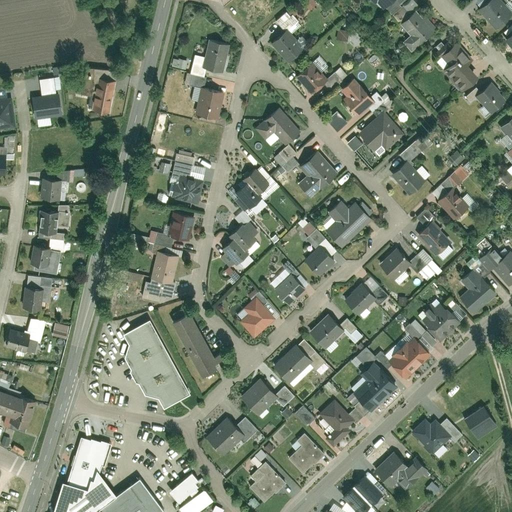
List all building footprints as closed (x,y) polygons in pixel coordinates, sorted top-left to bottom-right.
[(406,0),(389,0),(385,4),(393,12),(402,4),(406,0)] [(406,0),(402,4),(410,13),(416,7),(420,3),(416,0),(406,0)] [(487,0),(479,7),(496,27),(511,12),(511,9),(503,0),(487,0)] [(288,27),(290,30),(301,20),(290,7),(279,16),(288,27)] [(423,15),(416,7),(410,13),(401,21),(411,33),(403,40),(413,50),(438,26),(426,13),(423,15)] [(288,27),(272,41),(288,60),(304,47),(290,30),(288,27)] [(338,28),(337,38),(349,39),(350,29),(338,28)] [(207,66),(224,70),(230,42),(210,38),(206,54),(204,66),(207,66)] [(442,54),(453,44),(449,39),(436,51),(440,55),(442,54)] [(462,90),(479,75),(469,63),(475,57),(458,39),(453,44),(442,54),(450,63),(443,69),(445,71),(462,90)] [(204,66),(206,54),(195,52),(190,70),(194,71),(205,74),(207,66),(204,66)] [(185,67),(187,59),(174,56),(172,64),(185,67)] [(296,73),(312,91),(325,80),(329,77),(313,58),(296,73)] [(329,77),(325,80),(331,88),(348,73),(342,66),(329,77)] [(201,85),(205,86),(208,74),(205,74),(194,71),(191,83),(201,85)] [(369,105),(375,99),(371,94),(355,75),(341,87),(347,94),(344,96),(358,114),(369,105)] [(40,78),(42,93),(56,91),(54,76),(40,78)] [(93,108),(110,111),(115,78),(98,76),(93,108)] [(507,98),(492,80),(481,89),(476,94),(492,111),(507,98)] [(219,117),(225,91),(205,86),(201,85),(195,111),(219,117)] [(476,94),(481,89),(477,85),(465,95),(470,99),(476,94)] [(375,99),(369,105),(373,110),(384,100),(386,99),(377,89),(371,94),(375,99)] [(32,95),(35,117),(43,116),(62,113),(59,91),(56,91),(42,93),(32,95)] [(0,127),(17,125),(13,96),(0,98),(0,127)] [(384,100),(373,110),(377,114),(384,108),(388,105),(384,100)] [(274,129),(285,141),(300,128),(280,105),(256,126),(265,137),(274,129)] [(484,115),(489,111),(484,105),(479,109),(484,115)] [(348,121),(338,108),(328,116),(338,129),(348,121)] [(405,132),(384,108),(377,114),(359,130),(376,148),(382,143),(387,148),(405,132)] [(511,115),(501,125),(511,137),(511,115)] [(352,129),(343,136),(346,140),(355,133),(352,129)] [(355,148),(363,142),(356,134),(348,140),(355,148)] [(396,156),(402,163),(408,158),(427,143),(420,135),(396,156)] [(279,151),(287,160),(293,154),(297,151),(289,141),(279,151)] [(311,195),(338,171),(318,148),(301,163),(300,164),(307,172),(298,181),(311,195)] [(455,165),(464,156),(456,148),(447,156),(455,165)] [(300,164),(301,163),(293,154),(287,160),(283,164),(291,173),(300,164)] [(409,192),(425,178),(408,158),(402,163),(392,172),(409,192)] [(178,173),(189,175),(192,162),(176,159),(173,172),(178,173)] [(159,169),(168,172),(170,162),(161,160),(159,169)] [(511,164),(511,163),(499,174),(506,181),(511,175),(511,164)] [(271,181),(257,166),(244,177),(246,180),(258,193),(271,181)] [(173,196),(199,202),(204,178),(189,175),(178,173),(173,196)] [(43,175),(41,195),(61,197),(63,178),(43,175)] [(258,193),(246,180),(236,189),(251,206),(262,197),(258,193)] [(454,185),(438,198),(454,217),(470,204),(454,185)] [(326,228),(343,246),(351,238),(374,217),(357,199),(349,206),(342,198),(328,212),(335,219),(326,228)] [(417,215),(426,224),(432,218),(436,215),(427,205),(417,215)] [(41,207),(40,229),(58,230),(59,209),(41,207)] [(191,237),(196,215),(174,210),(169,232),(174,233),(191,237)] [(311,231),(317,226),(310,218),(302,226),(308,234),(311,231)] [(437,253),(452,239),(432,218),(426,224),(417,232),(437,253)] [(236,237),(245,248),(258,237),(255,233),(259,229),(250,219),(245,223),(244,221),(231,232),(236,237)] [(321,242),(331,254),(337,248),(317,226),(311,231),(321,242)] [(171,246),(174,233),(169,232),(152,229),(149,241),(154,242),(171,246)] [(271,236),(274,241),(280,237),(276,232),(271,236)] [(245,248),(236,237),(223,248),(225,250),(220,255),(229,265),(234,261),(237,264),(250,252),(245,248)] [(171,246),(154,242),(152,250),(157,251),(179,256),(181,248),(171,246)] [(305,256),(321,273),(336,260),(331,254),(321,242),(305,256)] [(34,267),(57,272),(61,249),(34,243),(30,261),(36,262),(34,267)] [(494,266),(505,257),(494,244),(479,256),(491,269),(494,266)] [(418,251),(427,261),(433,256),(424,246),(418,251)] [(394,277),(412,261),(410,259),(399,247),(381,263),(394,277)] [(494,266),(510,284),(511,281),(511,250),(505,257),(494,266)] [(179,256),(157,251),(152,276),(173,281),(179,256)] [(410,259),(412,261),(420,270),(428,262),(427,261),(418,251),(410,259)] [(291,271),(295,276),(301,272),(291,261),(286,265),(291,271)] [(476,311),(497,292),(474,266),(461,278),(469,286),(460,294),(476,311)] [(241,276),(235,269),(230,273),(236,280),(241,276)] [(274,286),(290,304),(307,289),(295,276),(291,271),(274,286)] [(29,273),(27,285),(40,287),(42,275),(29,273)] [(173,281),(152,276),(151,281),(146,279),(142,295),(163,300),(164,294),(173,296),(176,281),(173,281)] [(345,297),(359,312),(377,295),(373,291),(363,280),(345,297)] [(381,283),(373,291),(377,295),(382,301),(390,294),(381,283)] [(23,306),(42,308),(45,287),(40,287),(27,285),(25,285),(23,306)] [(261,290),(256,294),(265,304),(270,300),(261,290)] [(241,319),(255,336),(276,317),(265,304),(256,294),(244,305),(250,312),(241,319)] [(451,307),(461,318),(467,313),(457,301),(451,307)] [(429,327),(440,338),(459,320),(448,309),(446,310),(440,304),(424,319),(430,326),(429,327)] [(174,319),(203,374),(221,364),(192,310),(174,319)] [(337,337),(346,329),(340,323),(329,311),(310,329),(326,347),(337,337)] [(348,315),(340,323),(346,329),(350,333),(358,326),(348,315)] [(30,332),(29,340),(39,342),(45,318),(31,316),(28,331),(30,332)] [(165,406),(191,392),(151,318),(124,332),(130,342),(125,356),(146,392),(158,396),(165,406)] [(56,334),(66,337),(68,329),(58,326),(56,334)] [(7,345),(26,349),(29,340),(30,332),(28,331),(11,327),(7,345)] [(423,332),(434,343),(438,339),(428,328),(423,332)] [(406,374),(432,351),(417,335),(391,358),(394,361),(406,374)] [(305,337),(298,344),(309,356),(316,349),(305,337)] [(298,344),(296,342),(274,363),(290,380),(312,359),(309,356),(298,344)] [(358,354),(368,365),(375,359),(379,356),(377,354),(368,344),(358,354)] [(388,366),(394,361),(391,358),(383,349),(377,354),(379,356),(388,366)] [(373,409),(399,385),(375,359),(368,365),(362,371),(368,378),(355,390),(362,397),(371,408),(373,409)] [(276,392),(261,376),(241,394),(259,414),(279,395),(276,392)] [(286,383),(276,392),(279,395),(285,402),(295,393),(286,383)] [(10,420),(28,426),(37,400),(0,386),(0,410),(12,414),(10,420)] [(348,425),(355,418),(350,412),(336,397),(320,411),(335,427),(326,436),(334,445),(351,429),(348,425)] [(365,414),(371,408),(362,397),(355,403),(357,405),(365,414)] [(308,423),(317,416),(305,403),(297,410),(308,423)] [(357,420),(365,414),(357,405),(350,412),(355,418),(357,420)] [(465,417),(478,437),(498,424),(485,405),(465,417)] [(293,411),(289,406),(282,412),(287,417),(293,411)] [(241,437),(245,433),(237,425),(228,415),(207,434),(224,453),(241,437)] [(247,415),(237,425),(245,433),(241,437),(245,441),(259,428),(247,415)] [(412,428),(434,451),(452,435),(441,423),(436,417),(431,422),(425,416),(412,428)] [(448,416),(441,423),(452,435),(456,439),(464,432),(448,416)] [(304,473),(326,451),(305,430),(297,438),(302,443),(288,457),(304,473)] [(4,434),(1,443),(8,445),(11,436),(4,434)] [(160,511),(165,509),(140,476),(117,493),(100,470),(103,462),(105,463),(112,441),(102,438),(101,439),(91,436),(91,437),(82,434),(68,481),(63,479),(52,511),(160,511)] [(263,446),(269,451),(275,445),(270,440),(263,446)] [(254,454),(260,459),(265,453),(259,448),(254,454)] [(375,468),(391,486),(400,478),(407,486),(427,467),(416,455),(408,462),(396,449),(375,468)] [(286,480),(266,459),(251,474),(256,479),(249,485),(265,501),(286,480)] [(170,489),(179,500),(202,482),(192,470),(170,489)] [(344,495),(359,511),(362,511),(383,492),(375,483),(367,474),(344,495)] [(379,479),(375,483),(383,492),(388,489),(379,479)] [(426,486),(433,493),(439,487),(431,480),(426,486)] [(181,506),(184,511),(197,511),(214,500),(206,488),(181,506)]
